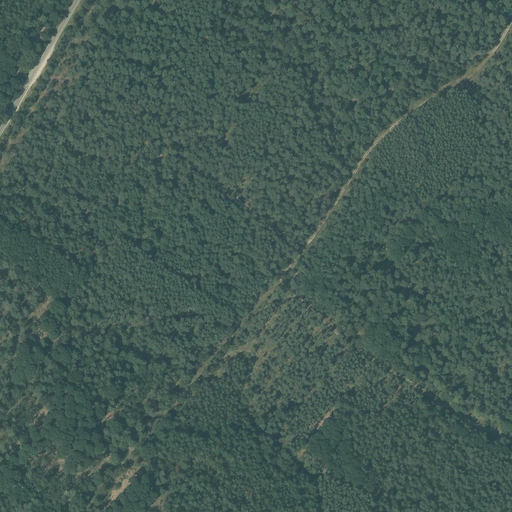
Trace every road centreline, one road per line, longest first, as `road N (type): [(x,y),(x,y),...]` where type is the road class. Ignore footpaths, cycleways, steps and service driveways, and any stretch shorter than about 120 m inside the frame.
road 1 (track): [(275,283),(368,151),(480,68),(511,20)]
road 2 (track): [(511,438),(473,424),(364,353),(275,283)]
road 3 (tertiary): [(0,130),(78,0)]
